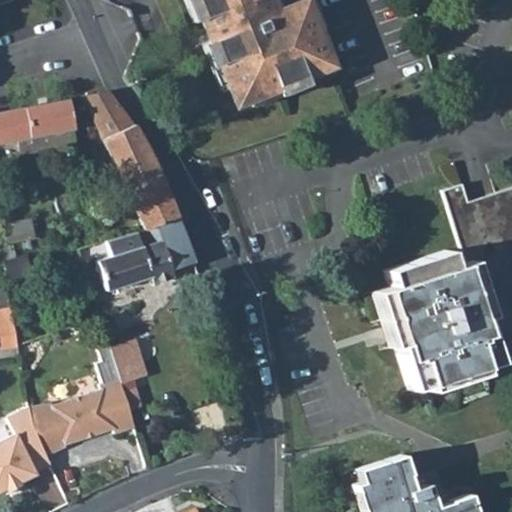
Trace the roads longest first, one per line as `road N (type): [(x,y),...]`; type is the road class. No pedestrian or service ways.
road 1 (residential): [(258,441),(227,285),(81,27)]
road 2 (residential): [(258,441),(107,511)]
